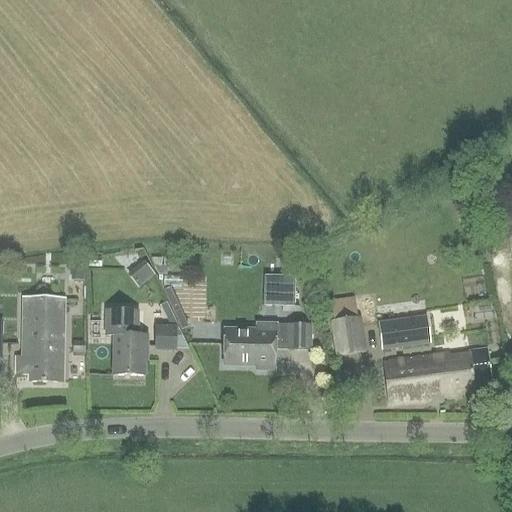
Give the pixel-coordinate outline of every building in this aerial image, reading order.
[(488,248),(481,250),(484,266),(491,265),(488,248)] [(89,259),(89,267),(100,268),(101,259),(89,259)] [(83,287),(83,269),(70,269),(70,288),(83,287)] [(283,278),(282,293),(295,293),(295,278),(283,278)] [(354,298),(328,301),(335,356),(366,352),(362,316),(356,316),(354,298)] [(64,382),(65,304),(65,301),(24,301),(23,358),(17,358),(17,375),(29,375),(29,382),(64,382)] [(141,315),(108,315),(108,342),(117,342),(117,381),(149,381),(149,357),(151,356),(151,340),(141,340),(141,315)] [(427,317),(379,324),(383,352),(431,346),(427,317)] [(225,371),(257,370),(258,374),(276,374),(276,353),(309,353),(309,325),(276,326),(276,323),(256,324),(256,330),(224,331),(225,371)] [(178,330),(156,329),(155,351),(177,352),(178,330)] [(85,343),(73,342),(73,354),(85,355),(85,343)] [(477,382),(493,380),(490,353),(386,365),(391,409),(433,404),(432,395),(443,394),(444,399),(456,397),(455,392),(477,390),(477,382)]
